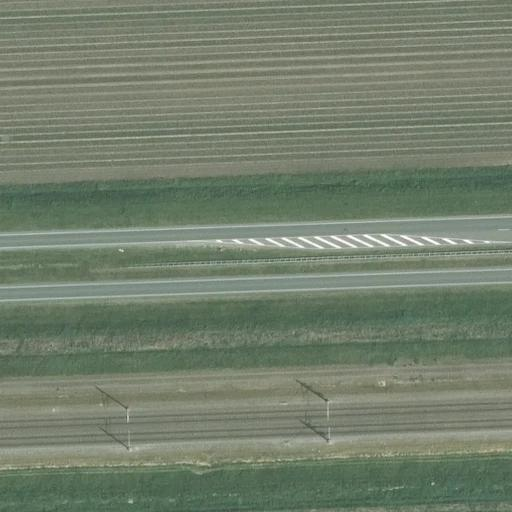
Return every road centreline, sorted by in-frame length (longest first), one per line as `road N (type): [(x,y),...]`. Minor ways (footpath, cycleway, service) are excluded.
road 1 (track): [(0,387),(511,368)]
road 2 (trunk): [(0,293),(511,274)]
road 3 (trunk): [(511,224),(0,242)]
